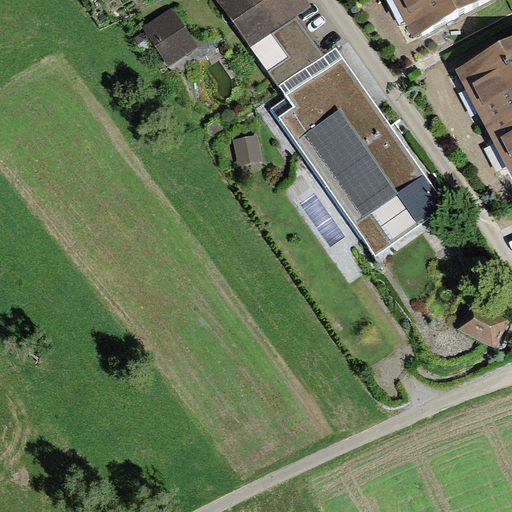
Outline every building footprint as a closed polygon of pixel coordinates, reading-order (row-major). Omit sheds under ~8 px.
[(215,0),(253,52),(273,37),(297,20),(313,8),(306,0),(215,0)] [(393,0),(415,41),(494,0),(393,0)] [(171,11),(138,31),(160,68),(193,47),(171,11)] [(324,59),(297,20),(273,37),(290,62),(269,77),(279,90),(324,59)] [(511,45),(457,74),(511,180),(511,45)] [(296,113),(281,123),(376,259),(448,208),(380,111),(337,50),(279,90),(296,113)] [(258,143),(234,145),(237,173),(262,170),(258,143)] [(510,328),(470,308),(456,338),(495,357),(510,328)]
